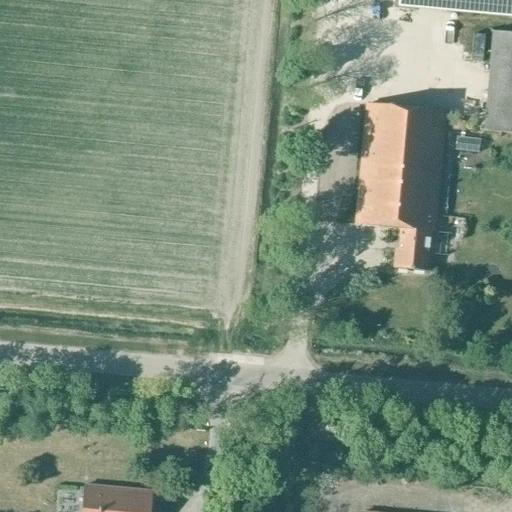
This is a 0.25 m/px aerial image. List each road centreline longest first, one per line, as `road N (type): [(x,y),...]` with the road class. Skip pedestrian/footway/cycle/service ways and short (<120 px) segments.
road 1 (unclassified): [(511,409),(0,362)]
road 2 (unknown): [(206,511),(221,382)]
